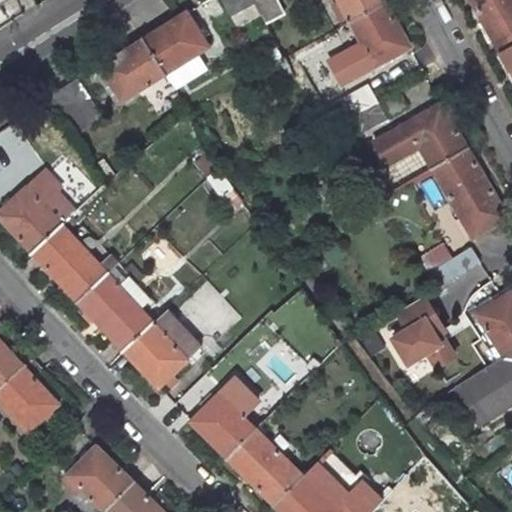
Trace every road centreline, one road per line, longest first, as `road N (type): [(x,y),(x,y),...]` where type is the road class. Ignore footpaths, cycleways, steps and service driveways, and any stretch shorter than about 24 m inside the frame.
road 1 (residential): [(0,263),(230,511)]
road 2 (residential): [(435,0),(511,141)]
road 3 (residential): [(0,65),(106,0)]
